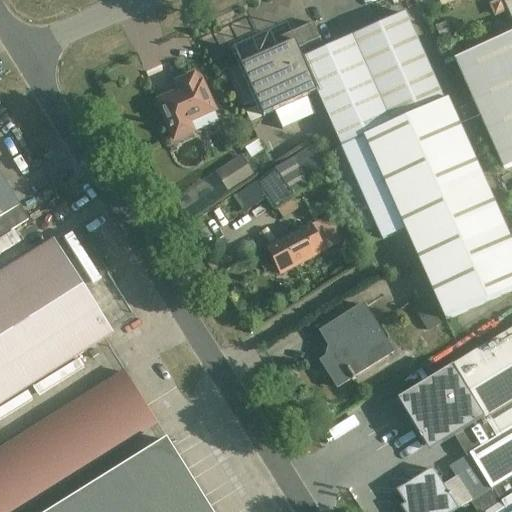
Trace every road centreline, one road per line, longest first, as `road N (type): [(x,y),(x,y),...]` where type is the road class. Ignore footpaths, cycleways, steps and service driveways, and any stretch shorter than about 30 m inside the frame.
road 1 (unclassified): [(308,511),(24,50)]
road 2 (unclassified): [(24,50),(137,0)]
